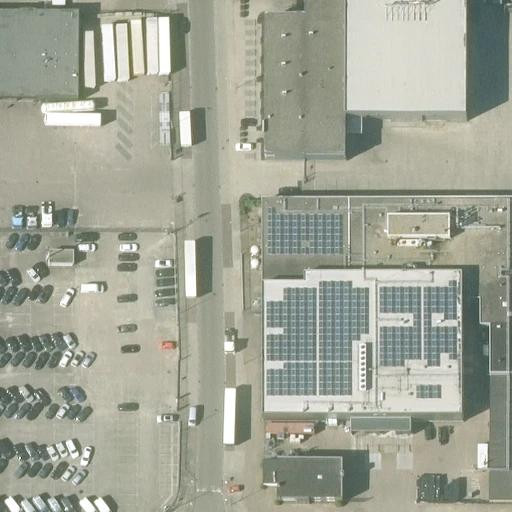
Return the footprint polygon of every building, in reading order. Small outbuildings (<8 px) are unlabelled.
[(305,0),(305,19),(265,19),(264,161),(346,161),(346,121),(467,121),(467,0),(446,0),(305,0)] [(33,102),(76,103),(75,14),(0,14),(0,102),(33,103),(33,102)] [(262,288),(262,423),(350,423),(412,423),(463,423),(463,304),(488,305),(488,330),(498,330),(496,505),(511,504),(511,203),(262,201),(262,202),(263,202),(262,255),(262,288)] [(72,253),(48,253),(47,266),(72,266),(72,253)] [(344,483),(344,478),(343,478),(343,463),(263,463),(263,486),(278,486),(278,502),(298,502),(298,505),(309,505),(309,502),(342,502),(342,483),(344,483)]
